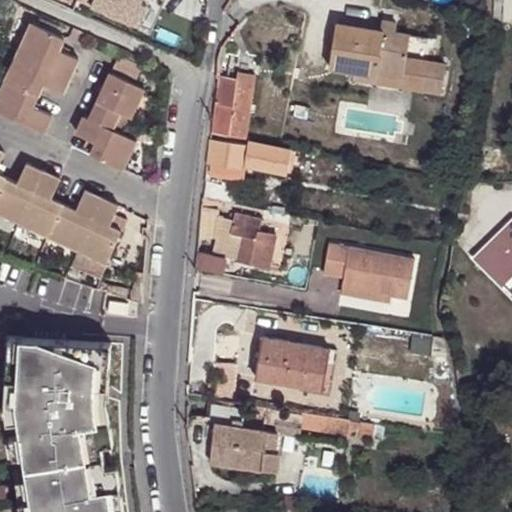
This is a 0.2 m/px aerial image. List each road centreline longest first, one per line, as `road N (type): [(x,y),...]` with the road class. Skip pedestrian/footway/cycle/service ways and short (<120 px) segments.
road 1 (residential): [(173,511),(161,412),(197,74)]
road 2 (residential): [(197,74),(34,0)]
